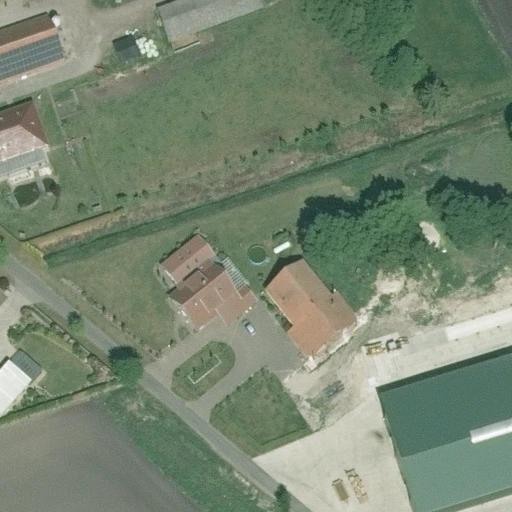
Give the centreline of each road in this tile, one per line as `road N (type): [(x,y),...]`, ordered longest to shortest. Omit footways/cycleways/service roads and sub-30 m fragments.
road 1 (unclassified): [(0,251),(307,511)]
road 2 (unknown): [(141,371),(274,321)]
